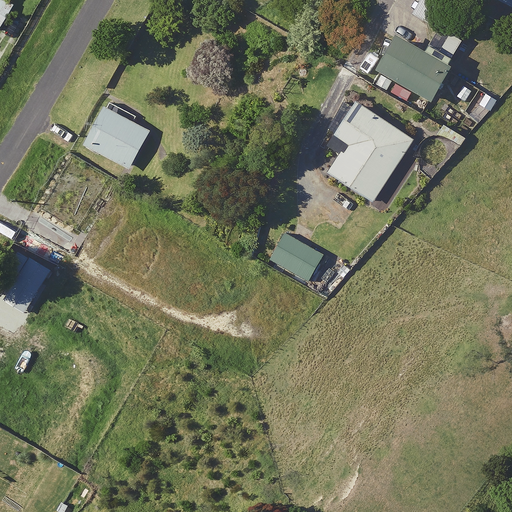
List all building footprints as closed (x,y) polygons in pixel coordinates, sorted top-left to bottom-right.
[(0,0),(0,17),(8,4),(1,0),(0,0)] [(451,0),(414,0),(408,11),(436,27),(451,0)] [(448,62),(392,29),(372,64),(428,97),(448,62)] [(411,134),(352,96),(331,130),(345,139),(326,169),(378,203),(410,153),(402,148),(411,134)] [(149,128),(102,102),(81,140),(127,166),(149,128)]
